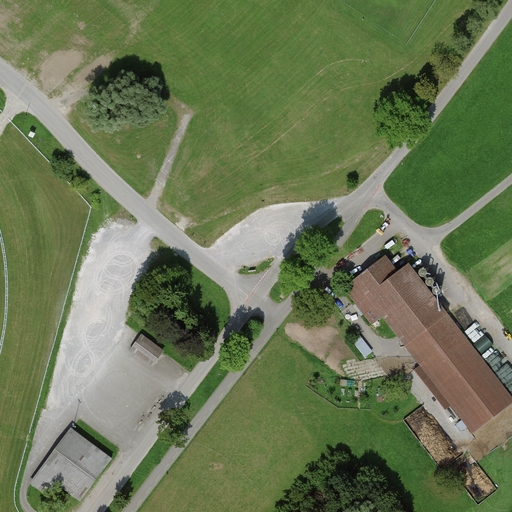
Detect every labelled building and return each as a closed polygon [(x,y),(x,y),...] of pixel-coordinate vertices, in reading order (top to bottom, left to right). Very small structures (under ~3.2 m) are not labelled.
[(384,319),(406,348),(450,316),(411,265),(401,272),(389,256),(345,290),(373,327),(384,319)] [(511,405),(511,398),(450,316),(406,348),(472,435),(511,405)] [(143,336),(131,352),(151,368),(164,352),(143,336)] [(362,336),(355,342),(366,356),(373,351),(362,336)] [(113,462),(73,431),(32,484),(50,498),(60,486),(82,502),(113,462)]
